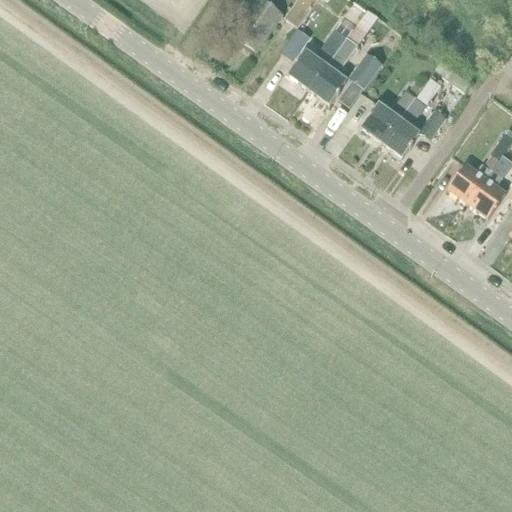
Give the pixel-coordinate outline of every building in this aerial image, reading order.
[(298,0),(300,1),(298,4),(312,13),(321,0),(298,0)] [(312,13),(298,4),(284,24),(297,33),(312,13)] [(256,6),(230,41),(254,58),(279,23),(256,6)] [(353,35),(347,43),(357,51),(369,34),(377,23),(367,15),(359,27),(353,35)] [(334,38),(345,46),(347,43),(353,35),(342,27),(334,38)] [(297,35),(281,58),(292,66),(308,42),(297,35)] [(287,83),(307,97),(345,46),(334,38),(313,67),(304,60),(287,83)] [(345,46),(307,97),(327,112),(344,89),(334,82),(356,53),(355,53),(345,46)] [(365,62),(347,86),(363,97),(381,73),(365,62)] [(440,67),(434,76),(464,98),(471,89),(440,67)] [(430,82),(416,102),(426,109),(440,90),(433,85),(430,82)] [(417,84),(411,93),(416,97),(422,88),(417,84)] [(381,150),(416,103),(406,96),(386,121),(377,113),(361,135),(381,150)] [(424,109),(416,103),(381,150),(401,165),(417,143),(406,135),(424,109)] [(434,114),(417,136),(430,146),(446,124),(434,114)] [(511,143),(505,139),(490,159),(499,165),(511,146),(511,143)] [(466,211),(499,165),(490,159),(475,180),(464,172),(446,197),(466,211)] [(507,171),(499,165),(466,211),(486,226),(504,201),(492,192),(507,171)]
